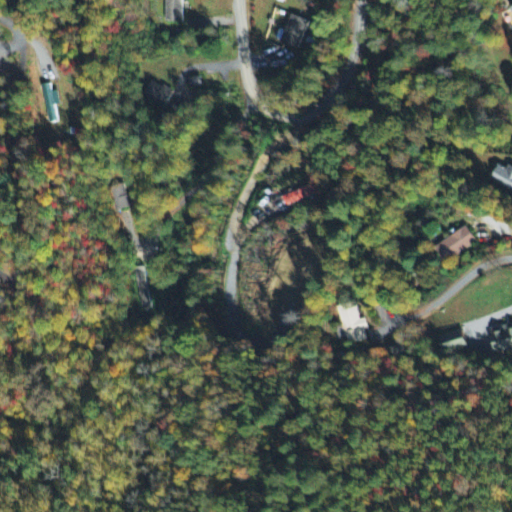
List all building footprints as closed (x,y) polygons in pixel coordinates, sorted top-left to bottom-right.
[(180,0),(162,0),(162,22),(180,22),(180,0)] [(293,51),(306,22),(289,15),(277,44),(293,51)] [(162,109),(170,92),(148,81),(139,98),(162,109)] [(38,86),(45,124),(55,123),(52,107),(57,106),(55,91),(49,92),(48,84),(38,86)] [(511,168),(507,166),(505,170),(497,165),(489,182),(511,193),(511,168)] [(130,207),(123,184),(107,189),(114,212),(130,207)] [(475,244),(464,227),(432,248),(443,265),(475,244)] [(148,309),(141,267),(132,269),(139,311),(148,309)] [(346,345),(364,341),(362,331),(367,330),(365,319),(358,321),(355,304),(339,307),(346,345)] [(511,324),(489,328),(492,353),(511,350),(511,324)] [(442,354),(465,348),(460,331),(437,337),(442,354)]
